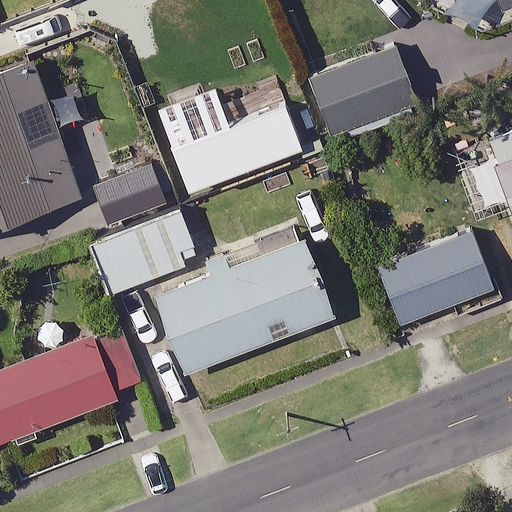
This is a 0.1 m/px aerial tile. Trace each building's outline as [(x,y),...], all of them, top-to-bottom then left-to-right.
[(411,99),(394,50),(313,78),(330,127),(411,99)] [(0,224),(82,196),(34,62),(0,73),(0,224)] [(237,165),(207,97),(113,138),(143,206),(237,165)] [(511,156),(500,160),(511,193),(511,156)] [(108,294),(151,278),(187,371),(337,313),(300,220),(202,258),(181,205),(88,242),(108,294)] [(495,285),(472,226),(380,261),(403,320),(495,285)] [(0,367),(0,439),(141,388),(117,324),(0,367)]
